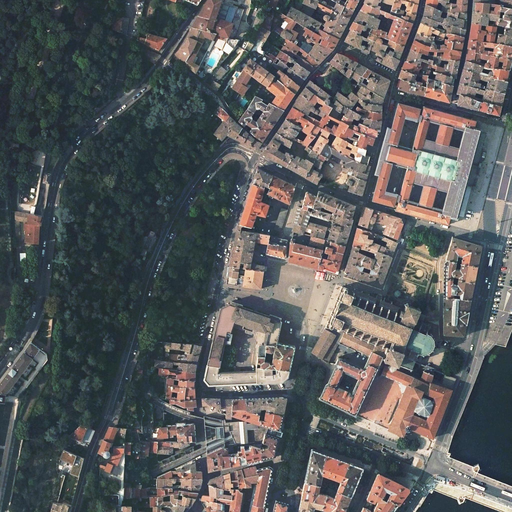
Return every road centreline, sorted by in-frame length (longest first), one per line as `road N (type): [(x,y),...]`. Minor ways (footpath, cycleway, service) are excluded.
road 1 (residential): [(204,0),(142,85),(64,165),(41,297),(30,331),(0,372)]
road 2 (residential): [(74,511),(172,222),(223,151),(253,156)]
road 3 (residential): [(253,156),(197,384),(224,394),(297,392)]
road 4 (residential): [(450,230),(301,180)]
road 5 (residential): [(450,230),(439,264),(441,334),(474,342)]
road 6 (residential): [(432,459),(305,408)]
road 7 (primary): [(494,241),(490,201),(511,115)]
road 8 (primary): [(432,459),(474,342)]
